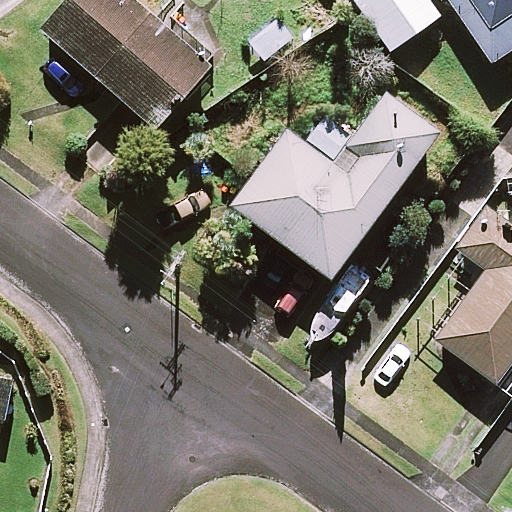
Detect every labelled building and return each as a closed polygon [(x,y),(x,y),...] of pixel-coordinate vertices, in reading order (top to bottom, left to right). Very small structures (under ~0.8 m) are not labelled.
[(205,67),(129,0),(70,0),(41,34),(150,130),(205,67)] [(456,43),(436,16),(423,0),(351,0),(389,51),(413,33),(434,60),(456,43)] [(511,0),(442,0),(488,64),(511,47),(511,0)] [(432,135),(375,93),(344,135),(319,117),(300,143),(283,131),(226,208),(324,280),(432,135)] [(511,233),(508,240),(482,221),(458,253),(484,272),(432,341),(511,399),(511,397),(511,233)]
